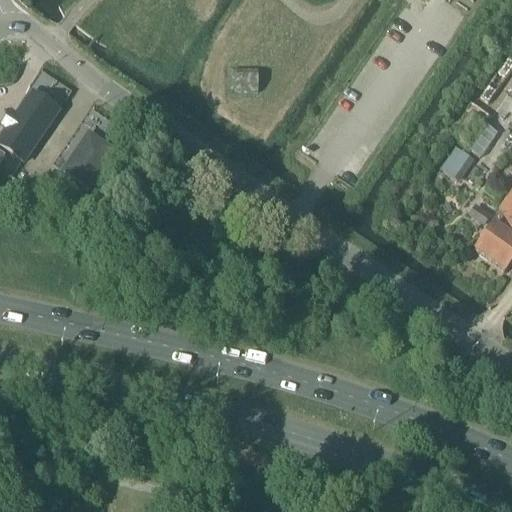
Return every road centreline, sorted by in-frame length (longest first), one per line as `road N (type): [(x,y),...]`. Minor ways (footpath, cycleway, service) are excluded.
road 1 (unclassified): [(511,367),(96,85),(34,30),(6,25)]
road 2 (trunk): [(511,466),(284,381),(0,311)]
road 3 (trunk): [(0,360),(358,455),(493,511)]
